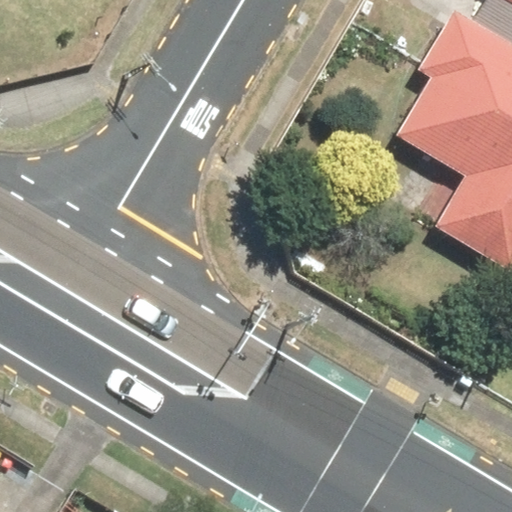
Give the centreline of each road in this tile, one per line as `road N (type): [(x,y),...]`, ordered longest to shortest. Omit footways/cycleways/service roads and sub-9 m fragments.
road 1 (primary): [(73,294),(434,511)]
road 2 (residential): [(73,294),(244,0)]
